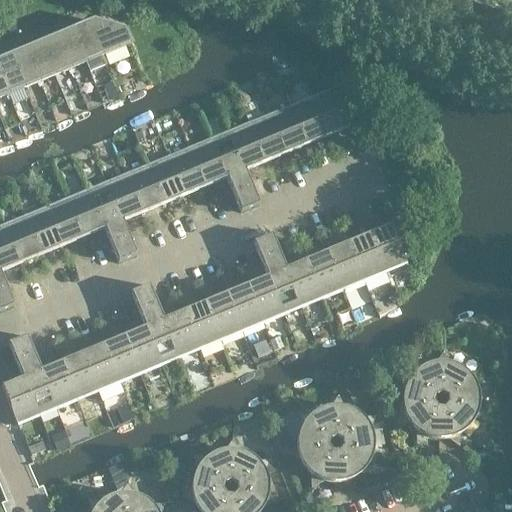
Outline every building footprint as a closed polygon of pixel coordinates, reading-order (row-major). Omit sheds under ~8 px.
[(123,30),(100,24),(90,28),(89,23),(88,24),(101,57),(130,45),(123,30)] [(101,57),(88,24),(72,30),(86,64),(101,57)] [(86,64),(72,30),(56,37),(70,70),(86,64)] [(70,70),(56,37),(41,43),(55,77),(70,70)] [(55,77),(41,43),(25,50),(39,83),(55,77)] [(39,83),(25,50),(10,56),(24,89),(39,83)] [(24,89),(10,56),(0,60),(0,76),(8,96),(24,89)] [(0,99),(8,96),(0,76),(0,99)] [(350,129),(335,93),(333,93),(313,102),(328,137),(349,129),(350,129)] [(328,137),(313,102),(292,110),(307,146),(328,137)] [(307,146),(292,110),(271,119),(286,155),(307,146)] [(286,155),(271,119),(250,128),(265,164),(286,155)] [(265,164),(250,128),(229,137),(244,173),(245,172),(265,164)] [(258,205),(245,172),(244,173),(229,137),(212,143),(227,179),(226,180),(240,212),(239,212),(240,214),(259,206),(258,205)] [(227,179),(212,143),(191,152),(206,188),(226,180),(227,179)] [(206,188),(191,152),(170,161),(185,197),(206,188)] [(185,197),(170,161),(149,170),(164,206),(185,197)] [(164,206),(149,170),(128,179),(143,214),(164,206)] [(143,214),(128,179),(106,187),(121,223),(122,223),(143,214)] [(136,255),(122,223),(121,223),(106,187),(90,194),(105,230),(104,231),(117,263),(118,264),(137,257),(136,255)] [(105,230),(90,194),(69,203),(84,239),(104,231),(105,230)] [(84,239),(69,203),(48,212),(62,248),(84,239)] [(62,248),(48,212),(26,221),(41,256),(62,248)] [(41,256),(26,221),(5,229),(20,265),(41,256)] [(405,262),(390,226),(389,226),(389,227),(369,235),(372,244),(403,263),(405,262)] [(0,273),(20,265),(5,229),(0,231),(0,273)] [(372,244),(369,235),(348,244),(351,252),(372,244)] [(299,306),(284,270),(285,270),(272,237),(271,236),(252,244),(253,245),(267,277),(268,277),(283,313),(299,306)] [(351,252),(348,244),(327,253),(330,261),(351,252)] [(330,261),(327,253),(305,261),(309,270),(330,261)] [(309,270),(305,261),(285,270),(284,270),(299,306),(309,270)] [(13,306),(0,273),(0,313),(14,307),(14,306),(13,306)] [(268,277),(267,277),(246,286),(261,322),(283,313),(268,277)] [(261,322),(246,286),(225,295),(240,331),(261,322)] [(177,357),(162,321),(163,321),(149,288),(150,288),(149,287),(130,295),(131,296),(144,328),(145,328),(160,364),(177,357)] [(240,331),(225,295),(204,303),(219,339),(240,331)] [(219,339),(204,303),(183,312),(198,348),(219,339)] [(183,312),(163,321),(162,321),(177,357),(198,348),(183,312)] [(317,326),(310,329),(313,335),(320,333),(317,326)] [(145,328),(144,328),(124,337),(139,373),(160,364),(145,328)] [(55,408),(40,372),(41,371),(27,339),(27,337),(8,345),(8,347),(9,347),(22,379),(23,379),(38,415),(55,408)] [(139,373),(124,337),(103,345),(118,381),(139,373)] [(278,337),(270,340),(274,350),(282,347),(278,337)] [(118,381),(103,345),(82,354),(97,390),(118,381)] [(476,390),(475,387),(481,374),(467,375),(463,372),(460,369),(457,368),(454,367),(450,365),(443,353),(435,365),(431,365),(426,367),(422,369),(420,370),(417,372),(403,370),(407,383),(406,385),(405,388),(404,390),(403,393),(403,394),(402,397),(402,400),(402,402),(392,411),(404,416),(405,419),(406,420),(408,423),(409,426),(411,428),(412,429),(415,431),(416,432),(417,446),(429,439),(431,440),(434,441),(438,441),(439,441),(442,441),(445,441),(448,440),(459,448),(462,435),(464,433),(466,431),(470,428),(472,424),(475,420),(488,416),(479,406),(479,405),(479,402),(478,397),(478,394),(477,393),(476,390)] [(97,390),(82,354),(61,363),(76,399),(97,390)] [(61,363),(41,371),(40,372),(55,408),(76,399),(61,363)] [(38,415),(23,379),(22,379),(2,387),(1,387),(16,424),(18,423),(38,415)] [(371,432),(370,431),(375,418),(362,418),(359,416),(357,415),(353,412),(349,410),(346,409),(344,409),(338,397),(330,408),(327,409),(324,409),(320,411),(316,413),(313,415),(312,416),(298,413),(302,426),(300,430),(299,433),(298,436),(297,439),(297,441),(297,442),(297,445),(287,455),(299,460),(300,461),(301,464),(303,468),(306,472),(308,474),(311,476),(311,489),(323,483),(326,484),(329,484),(333,485),(334,485),(337,485),(343,484),(354,492),(356,478),(359,477),(361,475),(364,471),(367,468),(369,464),(383,460),(373,450),(374,447),(373,444),(373,442),(373,439),(372,436),(372,435),(371,432)] [(125,404),(117,408),(123,423),(132,419),(125,404)] [(100,416),(86,422),(92,435),(106,429),(100,416)] [(62,431),(51,436),(57,451),(68,446),(62,431)] [(266,477),(265,474),(270,461),(256,462),(253,459),(249,457),(246,455),(243,454),(239,453),(233,441),(225,452),(222,452),(219,453),(214,455),(210,457),(207,459),(193,457),(197,470),(195,473),(195,474),(194,477),(193,478),(192,483),(191,486),(191,489),(181,498),(194,504),(195,506),(196,508),(197,510),(198,511),(261,511),(263,510),(264,507),(277,503),(268,493),(268,490),(268,487),(268,486),(268,483),(267,480),(266,478),(266,477)] [(161,511),(165,505),(151,506),(149,504),(146,502),(142,499),(138,498),(135,497),(134,496),(127,484),(119,495),(116,496),(113,497),(109,498),(105,500),(102,502),(101,503),(88,501),(91,511),(161,511)]
